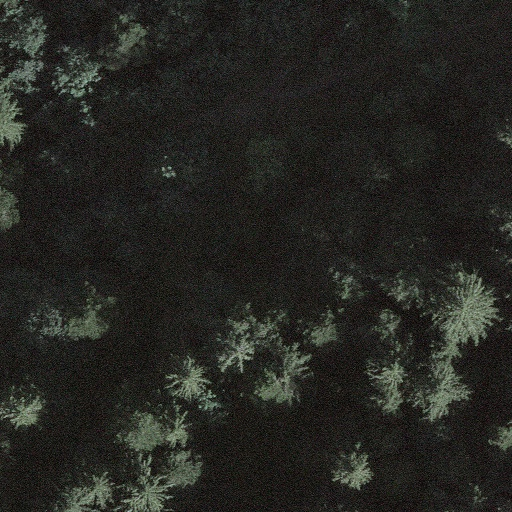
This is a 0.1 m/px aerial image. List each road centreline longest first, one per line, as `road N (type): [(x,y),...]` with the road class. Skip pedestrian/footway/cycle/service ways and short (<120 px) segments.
road 1 (track): [(266,95),(0,453)]
road 2 (track): [(223,100),(266,95),(511,7)]
road 3 (track): [(0,232),(223,100)]
road 4 (track): [(223,100),(336,0)]
